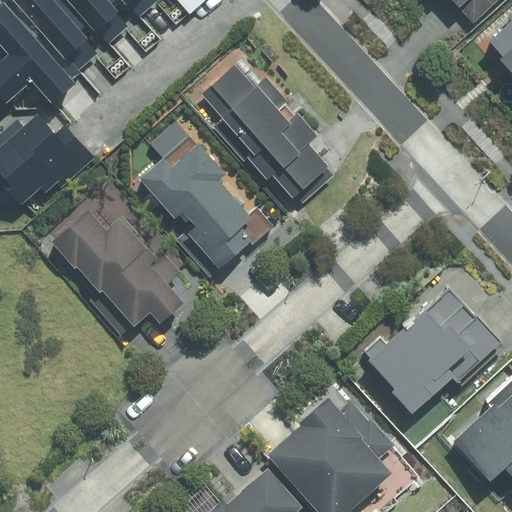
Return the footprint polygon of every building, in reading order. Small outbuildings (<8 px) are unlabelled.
[(82,79),(12,0),(1,0),(0,1),(0,40),(12,53),(0,63),(0,89),(10,101),(36,78),(56,101),(82,79)] [(94,34),(63,0),(19,0),(70,56),(94,34)] [(116,0),(72,0),(99,30),(124,9),(116,0)] [(182,0),(193,12),(206,0),(182,0)] [(490,0),(449,0),(468,20),(490,0)] [(511,18),(482,47),(511,77),(511,18)] [(239,60),(202,94),(299,198),(336,164),(239,60)] [(0,172),(27,202),(46,184),(51,190),(60,181),(67,189),(101,159),(69,123),(61,130),(42,110),(25,126),(16,116),(0,130),(0,172)] [(167,154),(140,176),(173,214),(185,204),(202,223),(190,233),(224,272),(281,224),(259,198),(251,205),(228,177),(232,173),(201,137),(173,161),(167,154)] [(94,211),(59,239),(132,330),(155,312),(167,326),(195,303),(177,280),(189,271),(166,242),(154,246),(127,213),(108,228),(94,211)] [(452,284),(363,367),(409,416),(498,333),(452,284)] [(511,383),(455,437),(491,475),(503,464),(511,473),(511,383)] [(353,511),(400,474),(335,396),(273,446),(327,511),(353,511)] [(302,511),(309,506),(272,464),(253,481),(251,479),(215,511),(302,511)]
